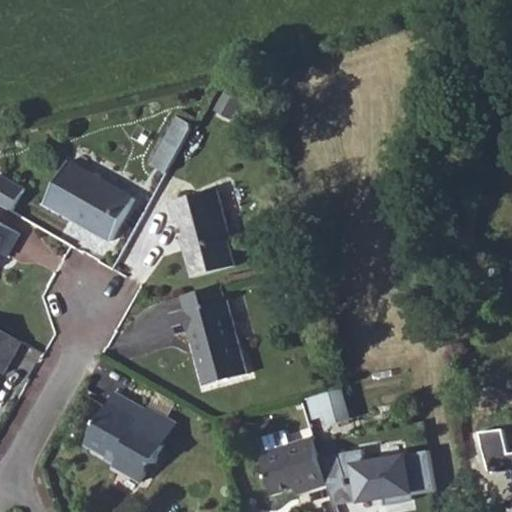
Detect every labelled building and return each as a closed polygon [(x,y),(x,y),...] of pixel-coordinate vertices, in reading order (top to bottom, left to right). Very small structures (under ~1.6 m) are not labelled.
[(176,123),(150,171),(164,179),(190,131),(176,123)] [(139,197),(73,159),(44,205),(81,226),(85,221),(101,230),(98,235),(112,244),(139,197)] [(0,172),(0,199),(16,208),(29,185),(2,170),(0,172)] [(185,220),(191,242),(186,243),(194,276),(240,265),(232,238),(236,236),(224,185),(171,198),(177,222),(185,220)] [(0,259),(0,260),(5,263),(17,241),(0,230),(0,259)] [(188,329),(204,387),(247,376),(226,299),(223,287),(180,298),(183,310),(170,314),(175,333),(188,329)] [(0,378),(4,381),(25,344),(0,329),(0,378)] [(346,389),(310,400),(315,422),(328,419),(331,428),(355,421),(346,389)] [(166,443),(137,427),(147,410),(118,393),(87,443),(116,461),(113,465),(143,483),(166,443)] [(179,423),(150,406),(147,410),(137,427),(166,443),(179,423)] [(511,452),(506,453),(501,429),(476,432),(480,447),(488,475),(511,472),(511,480),(511,452)] [(265,457),(277,495),(310,486),(312,494),(331,489),(323,460),(318,442),(265,457)] [(367,452),(323,460),(331,489),(338,508),(440,495),(434,453),(368,463),(367,452)]
